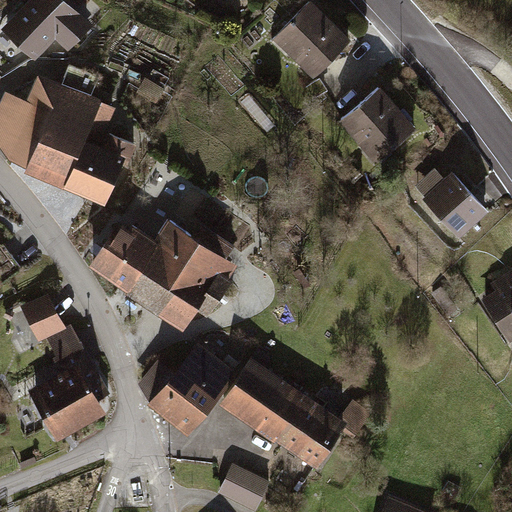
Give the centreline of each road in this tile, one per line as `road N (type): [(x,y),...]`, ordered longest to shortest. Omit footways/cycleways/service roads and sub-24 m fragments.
road 1 (residential): [(145,434),(104,318),(0,172)]
road 2 (tertiary): [(511,148),(385,0)]
road 3 (residential): [(0,494),(129,441)]
